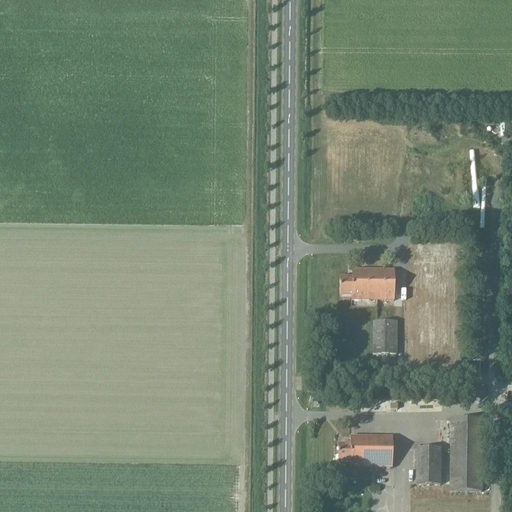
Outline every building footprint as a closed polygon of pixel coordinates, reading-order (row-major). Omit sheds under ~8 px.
[(450,182),(455,189),(472,177),(469,173),(465,177),(459,169),(454,172),(457,177),(450,182)] [(394,301),(394,271),(352,270),(352,278),(340,278),(340,297),(352,297),(352,300),(394,301)] [(397,355),(397,322),(373,322),(373,355),(397,355)] [(481,493),(482,420),(450,420),(449,492),(481,493)] [(391,468),(392,438),(350,438),(350,445),(338,445),(337,464),(349,464),(349,468),(391,468)] [(440,486),(441,449),(415,449),(415,486),(440,486)]
